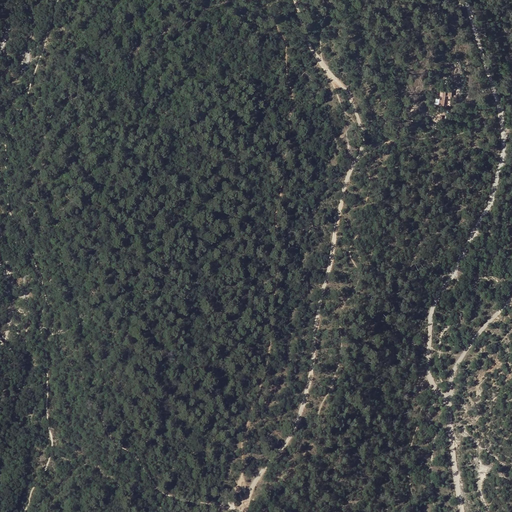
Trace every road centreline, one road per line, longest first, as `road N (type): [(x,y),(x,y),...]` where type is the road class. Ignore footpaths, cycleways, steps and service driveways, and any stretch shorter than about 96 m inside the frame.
road 1 (track): [(235,511),(303,408),(338,197),(364,149),(360,123),(294,0)]
road 2 (track): [(452,412),(430,366),(428,327),(508,146),(462,0)]
road 3 (track): [(511,298),(459,366),(452,412),(463,511)]
